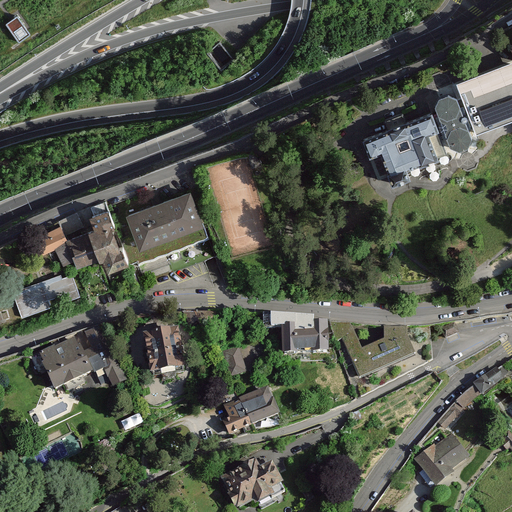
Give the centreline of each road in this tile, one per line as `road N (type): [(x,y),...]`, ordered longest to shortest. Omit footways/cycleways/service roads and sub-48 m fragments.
road 1 (residential): [(0,240),(213,159),(511,19)]
road 2 (residential): [(0,348),(147,301),(223,298),(396,318),(511,302)]
road 3 (primary): [(0,215),(432,32)]
road 4 (residential): [(511,326),(334,414),(191,458),(99,511)]
road 5 (motorway): [(0,137),(240,87),(286,45),(300,0)]
road 6 (motorway): [(0,99),(142,34),(311,0)]
road 7 (residential): [(350,511),(454,382),(511,345)]
road 8 (motorway): [(0,91),(141,0)]
